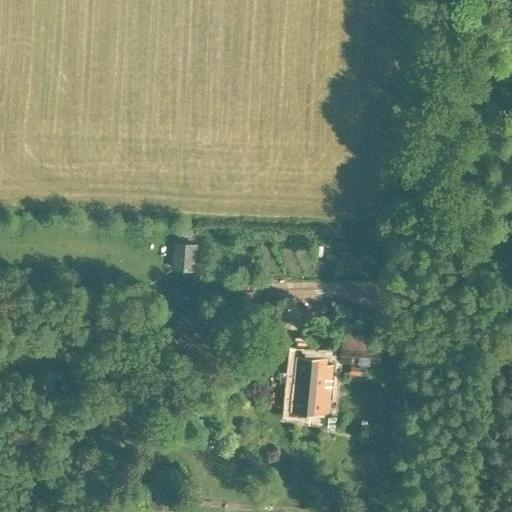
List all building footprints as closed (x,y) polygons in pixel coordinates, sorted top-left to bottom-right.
[(172,272),(195,273),(197,245),(174,244),(172,272)] [(379,349),(377,349),(365,348),(366,337),(342,335),(340,364),(378,366),(379,349)] [(77,351),(77,340),(55,339),(55,351),(77,351)] [(335,416),(328,416),(332,364),(326,363),(327,357),(295,354),(290,412),(321,415),(320,424),(322,428),(327,430),(332,429),(334,425),(335,416)] [(362,375),(362,367),(350,366),(350,374),(362,375)] [(396,390),(392,425),(407,427),(411,392),(396,390)]
